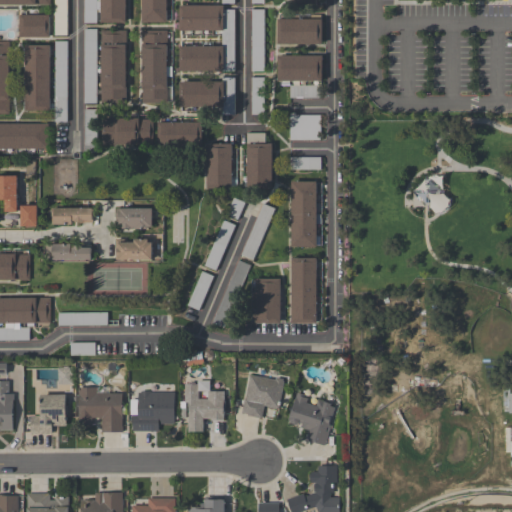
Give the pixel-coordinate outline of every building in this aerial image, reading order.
[(85,0),(86,22),(97,22),(96,0),(85,0)] [(101,0),(101,23),(126,23),(126,0),(101,0)] [(167,0),(142,0),(142,23),(167,23),(167,0)] [(179,7),(179,32),(233,32),(233,7),(179,7)] [(263,12),(253,12),(253,68),(263,68),(263,12)] [(49,39),(49,17),(19,17),(19,39),(49,39)] [(322,20),(278,20),(278,45),(322,45),(322,20)] [(126,32),(102,32),(102,104),(126,104),(126,32)] [(167,105),(167,33),(142,32),(142,105),(167,105)] [(8,113),(0,113),(0,41),(8,41),(8,54),(9,54),(9,99),(8,99),(8,113)] [(50,113),(50,47),(26,47),(26,113),(50,113)] [(180,49),(180,73),(222,73),(222,49),(180,49)] [(322,82),(322,57),(278,57),(278,82),(322,82)] [(180,84),(180,109),(222,109),(222,84),(180,84)] [(321,87),(291,87),(291,98),(321,98),(321,87)] [(321,140),(321,117),(292,117),(292,140),(321,140)] [(104,121),(104,146),(148,146),(148,121),(104,121)] [(0,151),(49,151),(49,125),(0,125),(0,151)] [(161,125),(161,149),(202,149),(202,125),(161,125)] [(272,146),(247,146),(247,190),(272,190),(272,146)] [(207,191),(232,191),(232,147),(207,147),(207,191)] [(320,171),(320,159),(290,159),(290,171),(320,171)] [(0,175),(17,175),(17,211),(14,211),(14,212),(9,212),(9,211),(5,211),(5,199),(0,199),(0,175)] [(292,248),(317,248),(317,182),(292,182),(292,248)] [(37,227),(37,206),(21,206),(21,227),(37,227)] [(93,209),(51,209),(51,224),(93,224),(93,209)] [(116,230),(153,230),(153,209),(116,209),(116,230)] [(235,226),(224,221),(204,266),(216,271),(235,226)] [(242,255),(252,259),(260,242),(250,237),(242,255)] [(115,261),(153,261),(153,239),(115,239),(115,261)] [(92,244),(51,244),(51,261),(92,261),(92,244)] [(0,253),(15,253),(15,254),(30,254),(30,279),(0,279),(0,253)] [(292,325),(317,325),(317,259),(292,259),(292,325)] [(226,328),(248,266),(237,262),(215,324),(226,328)] [(188,307),(200,311),(212,276),(200,272),(188,307)] [(282,325),(282,280),(255,280),(255,325),(282,325)] [(0,297),(50,297),(50,322),(35,322),(35,325),(26,326),(26,322),(19,322),(19,327),(29,327),(30,339),(0,339),(0,327),(5,327),(5,322),(0,322),(0,297)] [(106,315),(72,315),(72,325),(106,325),(106,315)] [(243,418),(263,420),(264,411),(280,412),(283,381),(246,378),(243,418)] [(0,380),(8,380),(8,393),(13,393),(13,400),(12,400),(12,409),(14,409),(14,410),(14,415),(14,416),(12,416),(12,429),(0,429),(0,380)] [(202,393),(202,385),(186,385),(186,433),(204,433),(204,422),(224,422),(224,393),(202,393)] [(123,433),(123,397),(111,396),(111,388),(79,388),(78,425),(101,425),(101,433),(123,433)] [(132,402),(132,432),(162,432),(162,423),(175,423),(175,392),(140,392),(139,402),(132,402)] [(67,395),(40,395),(40,416),(30,416),(30,436),(54,436),(54,427),(67,427),(67,395)] [(326,448),(336,405),(295,396),(289,426),(307,430),(304,443),(326,448)] [(339,511),(339,497),(332,497),(332,486),(338,486),(338,467),(313,468),(313,497),(289,497),(289,511),(339,511)] [(0,511),(0,494),(5,494),(5,495),(17,495),(17,511),(0,511)] [(123,511),(123,494),(92,494),(92,502),(81,502),(80,511),(123,511)] [(69,511),(70,495),(27,495),(27,511),(69,511)] [(225,511),(225,500),(201,500),(201,509),(188,509),(187,511),(225,511)] [(132,501),(131,511),(173,511),(173,501),(132,501)]
